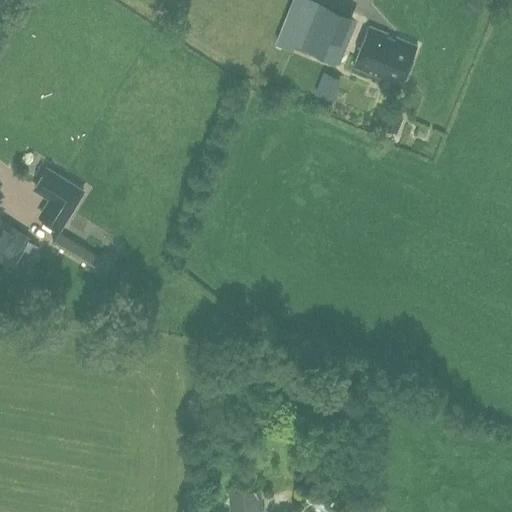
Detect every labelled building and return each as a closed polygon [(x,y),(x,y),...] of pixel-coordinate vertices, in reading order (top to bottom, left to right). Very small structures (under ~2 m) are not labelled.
[(317,0),(311,0),(294,43),(333,58),(345,29),(349,31),(355,15),(317,0)] [(283,22),(275,37),(290,44),(297,30),(283,22)] [(369,26),(353,65),(401,85),(417,46),(369,26)] [(389,113),(383,127),(397,133),(403,119),(389,113)] [(52,198),(40,217),(59,228),(83,191),(46,168),(35,187),(52,198)] [(0,266),(7,271),(28,238),(0,220),(0,266)] [(101,258),(57,232),(52,241),(95,267),(101,258)] [(9,284),(8,295),(24,297),(25,286),(9,284)] [(257,511),(256,490),(231,492),(233,511),(257,511)]
